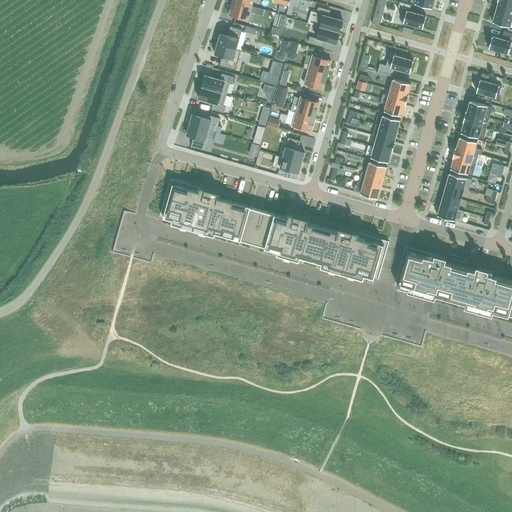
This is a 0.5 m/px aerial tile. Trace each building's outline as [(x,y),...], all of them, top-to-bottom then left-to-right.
[(432,8),(434,0),(416,0),(415,3),(432,8)] [(234,1),(230,15),(248,21),(251,12),(255,14),(256,8),(252,7),(234,1)] [(405,10),(401,22),(423,28),(427,16),(410,11),(412,5),(399,1),(398,8),(405,10)] [(511,5),(499,2),(496,12),(511,16),(511,5)] [(381,21),(389,22),(391,8),(384,6),(381,21)] [(316,26),(320,27),(340,32),(344,20),(329,16),(331,10),(319,7),(317,13),(319,14),(316,26)] [(511,20),(511,16),(496,12),(493,23),(510,28),(510,26),(511,20)] [(277,27),(273,26),(271,33),(281,36),(286,16),(281,14),(277,27)] [(374,17),(372,23),(379,25),(381,19),(374,17)] [(221,33),(218,44),(237,49),(242,29),(230,26),(228,35),(221,33)] [(320,27),(317,38),(310,36),(308,42),(320,46),(322,40),(337,44),(340,32),(320,27)] [(511,33),(504,31),(502,39),(493,36),(489,48),(511,54),(511,33)] [(291,41),(289,49),(296,51),(298,43),(291,41)] [(241,50),(237,49),(218,44),(215,54),(222,56),(219,65),(236,70),(241,50)] [(278,50),(275,58),(284,60),(286,52),(278,50)] [(360,66),(366,68),(370,56),(364,54),(360,66)] [(390,54),(386,65),(380,64),(378,72),(395,77),(397,69),(410,73),(414,61),(390,54)] [(309,70),(327,75),(331,60),(313,55),(310,64),(305,62),(303,68),(309,70)] [(284,70),(280,83),(286,85),(289,72),(284,70)] [(327,75),(309,70),(305,84),(323,89),(327,75)] [(264,71),(261,80),(277,84),(279,75),(264,71)] [(202,87),(227,94),(230,82),(232,83),(234,77),(222,73),(220,79),(206,75),(202,87)] [(394,79),(391,89),(409,95),(409,94),(408,94),(411,84),(394,79)] [(357,86),(357,87),(366,89),(367,83),(363,82),(359,80),(358,83),(357,86)] [(480,80),(477,92),(498,98),(502,86),(480,80)] [(265,83),(263,91),(273,94),(275,87),(265,83)] [(279,86),(277,94),(286,97),(288,88),(279,86)] [(223,106),(227,94),(202,87),(199,99),(214,103),(212,109),(224,112),(226,106),(223,106)] [(391,89),(388,100),(406,105),(409,95),(391,89)] [(301,97),(297,111),(315,117),(319,102),(301,97)] [(388,100),(385,111),(402,116),(405,105),(406,106),(406,105),(388,100)] [(466,111),(489,118),(492,107),(471,101),(468,111),(466,111)] [(350,110),(349,117),(353,118),(357,119),(359,113),(350,110)] [(297,111),(293,126),(311,131),(315,117),(297,111)] [(486,128),(489,118),(466,111),(463,121),(465,122),(486,128)] [(193,114),(190,124),(209,130),(213,116),(201,113),(200,116),(193,114)] [(376,124),(398,131),(401,120),(383,115),(380,125),(376,124)] [(269,118),(267,125),(278,128),(280,121),(269,118)] [(507,129),(508,120),(494,119),(493,128),(507,129)] [(483,139),(486,128),(465,122),(463,121),(463,122),(464,122),(461,133),(483,139)] [(209,130),(190,124),(187,134),(194,136),(191,146),(203,149),(209,130)] [(398,131),(376,124),(373,135),(379,137),(395,141),(396,141),(395,141),(398,131)] [(256,134),(253,142),(261,144),(263,136),(256,134)] [(379,137),(373,135),(377,136),(374,146),(393,152),(396,141),(395,141),(379,137)] [(285,152),(283,157),(294,160),(302,162),(303,158),(305,152),(298,150),(301,141),(289,137),(285,152)] [(479,153),(479,154),(481,154),(482,150),(476,148),(477,142),(460,137),(457,147),(479,153)] [(253,144),(250,154),(257,156),(260,146),(253,144)] [(393,152),(374,146),(371,157),(389,162),(391,152),(393,152)] [(453,158),(454,158),(476,165),(476,164),(479,154),(479,153),(457,147),(456,147),(453,158)] [(283,157),(278,175),(290,178),(291,174),(292,171),(299,173),(302,162),(294,160),(283,157)] [(454,158),(451,169),(473,175),(476,165),(454,158)] [(362,170),(362,171),(384,177),(387,166),(370,161),(367,172),(362,170)] [(491,168),(489,174),(497,177),(499,171),(491,168)] [(359,181),(381,187),(384,177),(362,171),(359,181)] [(447,184),(464,188),(467,178),(450,173),(447,184)] [(173,183),(164,218),(173,221),(172,224),(181,227),(182,222),(194,226),(193,230),(200,232),(199,234),(205,236),(206,234),(215,237),(215,234),(221,235),(221,236),(234,240),(234,239),(241,241),(241,240),(266,247),(265,248),(278,252),(277,255),(285,257),(284,259),(290,260),(291,259),(300,261),(301,257),(322,263),(321,267),(349,275),(348,277),(354,279),(355,277),(364,280),(365,276),(374,278),(384,244),(388,245),(389,241),(340,227),(339,228),(340,228),(339,231),(308,222),(309,219),(309,220),(310,218),(289,213),(290,213),(289,217),(275,214),(251,207),(219,197),(220,194),(220,193),(171,178),(169,182),(170,182),(173,183)] [(378,198),(381,187),(359,181),(357,181),(356,185),(363,187),(361,193),(378,198)] [(464,188),(447,184),(444,194),(461,199),(464,188)] [(441,205),(458,210),(461,199),(444,194),(441,205)] [(494,204),(496,198),(491,196),(487,195),(486,202),(494,204)] [(438,215),(455,220),(458,210),(441,205),(438,215)] [(511,279),(493,274),(494,270),(477,265),(476,269),(446,261),(447,257),(406,246),(395,284),(396,284),(405,250),(409,251),(399,285),(410,288),(409,292),(435,299),(436,298),(442,300),(443,297),(460,302),(459,305),(465,307),(465,308),(471,309),(493,315),(493,314),(499,316),(500,313),(509,316),(510,314),(511,314),(511,279)] [(221,333),(228,300),(200,294),(195,320),(203,322),(202,329),(221,333)]
